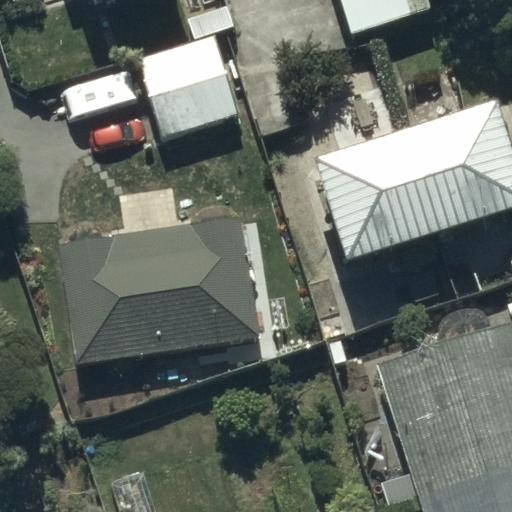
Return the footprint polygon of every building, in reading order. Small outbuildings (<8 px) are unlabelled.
[(439,0),(331,0),(345,43),(443,11),(439,0)] [(210,40),(133,62),(156,145),(234,123),(210,40)] [(511,162),(495,108),(312,166),(345,269),(511,216),(511,162)] [(236,226),(51,253),(69,371),(254,344),(236,226)] [(511,511),(511,349),(506,330),(370,372),(414,511),(511,511)] [(156,511),(144,476),(106,489),(114,511),(156,511)]
